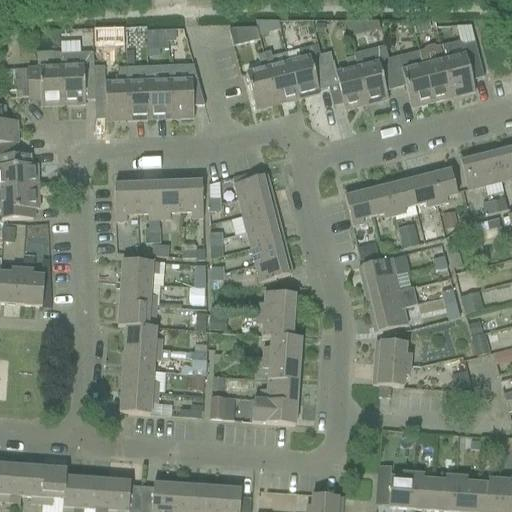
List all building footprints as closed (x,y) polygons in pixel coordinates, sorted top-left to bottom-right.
[(428,22),(412,23),(415,37),(431,32),(428,22)] [(265,24),(255,24),(259,39),(269,36),(265,24)] [(378,25),(368,25),(371,35),(379,33),(378,25)] [(315,27),(315,36),(325,36),(325,27),(315,27)] [(94,32),(94,43),(123,42),(123,30),(94,32)] [(228,32),(233,50),(260,43),(259,39),(257,31),(228,32)] [(175,34),(164,34),(164,44),(172,44),(175,40),(175,34)] [(158,35),(147,35),(147,45),(159,45),(158,35)] [(440,49),(453,100),(475,95),(472,83),(484,80),(475,44),(464,47),(459,44),(446,47),(440,49)] [(286,56),(298,103),(319,97),(318,93),(328,91),(323,69),(320,58),(317,48),(286,56)] [(384,48),(353,56),(354,59),(357,71),(366,108),(388,103),(386,94),(395,91),(391,73),(388,62),(384,48)] [(419,54),(432,106),(453,100),(440,49),(437,50),(433,48),(425,50),(424,53),(419,54)] [(398,60),(388,62),(391,73),(395,91),(405,89),(411,111),(432,106),(419,54),(398,60)] [(270,55),(264,57),(277,108),(298,103),(288,65),(273,69),(271,60),(270,55)] [(37,72),(27,72),(28,100),(40,100),(40,109),(62,109),(61,71),(60,57),(60,56),(54,56),(54,71),(37,72)] [(61,71),(62,109),(85,108),(85,104),(95,103),(93,70),(92,56),(60,57),(61,71)] [(338,86),(345,113),(366,108),(357,71),(354,59),(345,62),(348,73),(335,77),(330,56),(320,58),(323,69),(328,91),(329,91),(328,88),(338,86)] [(246,77),(256,114),(277,108),(264,57),(257,58),(261,73),(246,77)] [(169,69),(171,122),(193,121),(193,110),(204,109),(193,68),(169,69)] [(148,85),(150,123),(171,122),(169,69),(148,70),(148,85)] [(105,103),(106,125),(128,124),(126,71),(117,71),(118,87),(104,87),(104,70),(93,70),(95,103),(105,103)] [(126,71),(128,124),(150,123),(148,85),(148,70),(126,71)] [(15,72),(16,101),(27,100),(25,72),(15,72)] [(5,109),(0,109),(0,158),(15,158),(15,147),(18,147),(17,124),(6,124),(5,109)] [(492,152),(501,185),(511,182),(511,162),(508,148),(492,152)] [(476,156),(484,189),(501,185),(492,152),(476,156)] [(459,161),(467,194),(484,189),(476,156),(459,161)] [(0,191),(38,190),(37,168),(28,168),(27,158),(15,158),(0,158),(0,191)] [(428,175),(437,210),(447,207),(446,202),(457,199),(449,169),(428,175)] [(428,175),(407,180),(414,210),(425,207),(426,212),(437,210),(428,175)] [(234,187),(238,204),(271,196),(267,179),(234,187)] [(407,180),(386,185),(395,220),(405,217),(404,212),(414,210),(407,180)] [(191,216),(191,222),(203,222),(201,185),(179,186),(180,216),(191,216)] [(383,218),(384,223),(395,220),(386,185),(365,191),(373,220),(383,218)] [(157,187),(159,224),(170,223),(170,217),(180,216),(179,186),(157,187)] [(148,218),(148,224),(159,224),(157,187),(136,188),(137,218),(148,218)] [(114,189),(115,226),(127,225),(126,219),(137,218),(136,188),(114,189)] [(0,191),(0,213),(1,213),(2,223),(32,222),(32,212),(39,212),(38,190),(0,191)] [(343,196),(352,231),(363,228),(362,223),(373,220),(365,191),(343,196)] [(238,204),(242,220),(275,212),(271,196),(238,204)] [(489,206),(491,217),(497,215),(494,204),(489,206)] [(483,207),(485,218),(491,217),(489,206),(483,207)] [(242,220),(246,236),(279,228),(275,212),(242,220)] [(441,218),(444,233),(456,230),(453,215),(441,218)] [(473,231),(475,237),(499,231),(497,222),(475,228),(473,231)] [(418,227),(423,248),(438,244),(433,223),(418,227)] [(246,236),(251,253),(283,244),(279,228),(246,236)] [(159,232),(144,232),(144,247),(159,247),(159,232)] [(414,234),(399,238),(403,253),(408,252),(418,249),(414,234)] [(386,243),(379,245),(382,256),(393,253),(392,248),(386,243)] [(251,253),(255,269),(288,260),(283,244),(251,253)] [(362,249),(357,251),(360,263),(371,261),(377,259),(375,251),(372,249),(370,247),(362,249)] [(160,248),(152,248),(151,260),(159,260),(160,248)] [(168,249),(160,248),(159,260),(167,261),(168,249)] [(195,253),(195,264),(204,264),(204,253),(195,253)] [(458,255),(449,257),(453,272),(462,270),(458,255)] [(255,269),(259,286),(292,277),(288,260),(255,269)] [(432,263),(436,276),(447,273),(444,260),(432,263)] [(358,270),(362,287),(395,279),(391,262),(358,270)] [(120,286),(151,288),(151,277),(158,278),(159,267),(122,264),(120,286)] [(193,291),(204,292),(204,270),(193,269),(192,291),(193,291)] [(0,306),(19,308),(22,272),(11,271),(11,277),(0,276),(0,306)] [(19,308),(41,310),(44,280),(32,279),(33,273),(22,272),(19,308)] [(362,287),(366,303),(399,295),(395,279),(362,287)] [(457,287),(460,296),(478,292),(475,282),(457,287)] [(119,308),(155,310),(156,299),(150,299),(151,288),(120,286),(119,308)] [(193,291),(192,307),(204,308),(205,292),(204,292),(193,291)] [(366,303),(370,319),(403,311),(416,308),(412,292),(410,293),(399,295),(366,303)] [(440,295),(442,302),(454,299),(452,292),(440,295)] [(257,318),(293,320),(295,298),(265,296),(264,307),(258,307),(257,318)] [(460,301),(465,318),(482,314),(477,296),(460,301)] [(442,302),(444,308),(455,305),(454,299),(442,302)] [(119,308),(117,330),(125,331),(125,330),(148,331),(149,320),(155,321),(155,310),(119,308)] [(370,319),(374,336),(407,328),(403,311),(370,319)] [(197,318),(196,333),(203,334),(205,334),(206,318),(204,318),(197,318)] [(292,342),(292,341),(293,320),(257,318),(256,328),(262,329),(262,340),(270,341),(270,340),(292,342)] [(209,333),(226,333),(226,321),(210,320),(209,333)] [(478,325),(467,327),(470,339),(481,336),(478,325)] [(124,351),(161,354),(161,343),(155,343),(156,332),(125,330),(125,331),(124,351)] [(263,361),(299,364),(301,342),(292,341),(292,342),(270,340),(270,341),(270,351),(263,350),(263,361)] [(374,366),(409,369),(410,359),(405,358),(406,347),(376,344),(374,366)] [(486,344),(474,347),(477,359),(489,356),(486,344)] [(190,355),(190,356),(206,357),(206,349),(195,348),(194,356),(190,355)] [(161,354),(124,351),(122,373),(153,375),(154,364),(160,365),(160,366),(167,365),(167,363),(169,363),(170,360),(170,355),(161,354)] [(511,357),(511,353),(493,357),(496,368),(511,363),(511,357)] [(170,360),(170,361),(192,363),(191,370),(187,370),(187,369),(181,369),(181,377),(193,378),(204,378),(206,357),(190,356),(189,356),(170,355),(170,360)] [(267,383),(298,385),(299,364),(263,361),(262,372),(268,372),(267,383)] [(379,389),(390,390),(402,391),(403,380),(409,380),(409,369),(374,366),(372,388),(379,389)] [(121,394),(158,397),(158,386),(152,386),(153,375),(122,373),(121,394)] [(449,379),(453,395),(471,390),(466,374),(449,379)] [(193,378),(192,394),(203,395),(204,378),(193,378)] [(211,380),(210,393),(221,394),(222,381),(211,380)] [(260,404),(296,407),(298,385),(267,383),(267,394),(260,393),(260,404)] [(378,401),(389,402),(390,390),(379,389),(378,401)] [(119,417),(150,419),(151,407),(157,408),(158,397),(121,394),(119,417)] [(210,400),(208,422),(215,423),(222,423),(224,401),(210,400)] [(264,426),(295,429),(296,407),(260,404),(252,404),(250,425),(264,426)] [(190,408),(189,420),(202,420),(202,409),(190,408)] [(426,438),(425,448),(435,449),(436,438),(426,438)] [(481,441),(479,453),(497,455),(496,442),(481,441)] [(0,478),(0,505),(20,507),(21,500),(20,500),(22,470),(1,468),(0,478)] [(30,507),(41,508),(44,471),(22,470),(20,500),(21,500),(31,501),(30,507)] [(63,505),(65,481),(66,473),(44,471),(41,508),(51,509),(52,504),(63,505)] [(389,489),(377,488),(376,508),(388,509),(388,511),(399,511),(409,511),(412,477),(402,476),(401,482),(390,481),(389,489)] [(430,511),(433,484),(423,483),(423,478),(412,477),(409,511),(430,511)] [(444,485),(433,484),(430,511),(452,511),(455,480),(445,479),(444,485)] [(455,480),(452,511),(474,511),(477,487),(466,486),(467,481),(455,480)] [(62,511),(84,511),(86,483),(65,481),(62,511)] [(488,488),(477,487),(474,511),(496,511),(498,483),(488,482),(488,488)] [(105,511),(108,484),(86,483),(84,511),(105,511)] [(511,511),(511,489),(509,489),(509,484),(498,483),(496,511),(511,511)] [(138,511),(140,498),(140,490),(130,489),(130,486),(108,484),(105,511),(138,511)] [(152,499),(140,498),(138,511),(173,511),(175,489),(153,487),(152,499)] [(173,511),(195,511),(197,490),(175,489),(173,511)] [(216,511),(218,492),(197,490),(195,511),(216,511)] [(249,511),(250,502),(240,501),(240,493),(218,492),(216,511),(249,511)] [(305,511),(341,511),(342,501),(312,499),(311,510),(306,510),(305,511)] [(258,511),(271,511),(272,501),(259,500),(258,511)]
